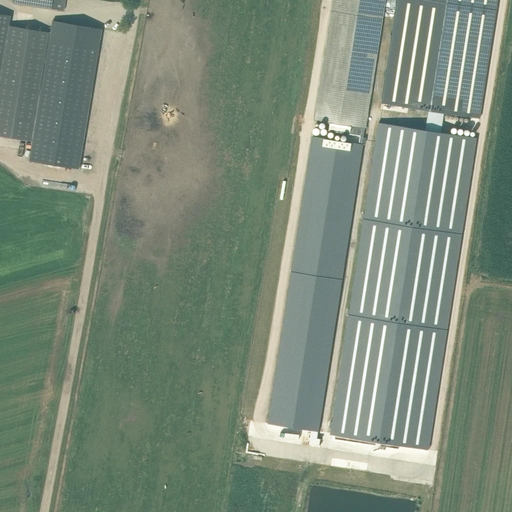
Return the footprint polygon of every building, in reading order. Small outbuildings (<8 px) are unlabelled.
[(13,0),(13,3),(52,9),(53,0),(13,0)] [(313,0),(312,13),(319,14),(322,0),(321,0),(313,0)] [(333,0),(315,120),(331,123),(329,132),(360,137),(359,144),(362,144),(364,144),(365,138),(363,138),(384,0),(333,0)] [(497,0),(397,0),(382,103),(412,107),(412,110),(415,110),(415,108),(426,110),(444,112),(479,118),(497,0)] [(0,81),(9,26),(11,11),(0,9),(0,81)] [(52,20),(50,33),(32,141),(29,161),(79,169),(102,29),(52,20)] [(0,81),(0,136),(32,141),(50,33),(9,26),(0,81)] [(331,422),(330,428),(332,428),(331,434),(428,449),(476,138),(441,132),(443,118),(444,112),(426,110),(425,116),(423,130),(379,123),(365,213),(363,212),(362,218),(364,218),(350,309),(348,309),(347,315),(349,315),(333,422),(331,422)] [(313,137),(269,423),(318,431),(362,144),(313,137)]
